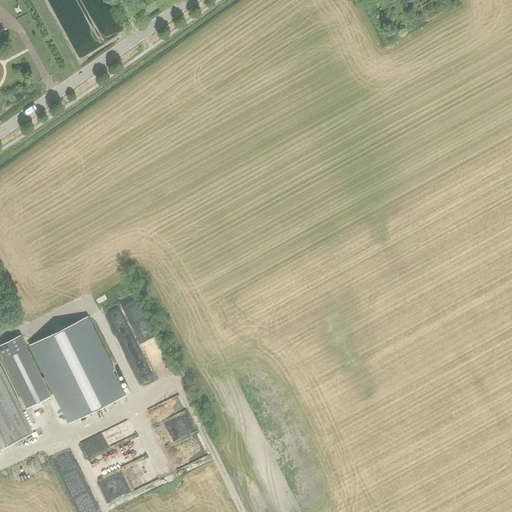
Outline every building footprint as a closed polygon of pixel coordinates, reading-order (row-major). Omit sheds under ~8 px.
[(125,396),(87,319),(32,345),(47,376),(42,379),(21,336),(0,346),(0,353),(27,409),(51,397),(46,386),(50,384),(70,423),(125,396)] [(0,449),(32,434),(0,368),(0,449)] [(53,457),(74,509),(79,507),(81,511),(97,511),(72,450),(53,457)] [(17,479),(42,471),(37,457),(12,466),(17,479)] [(112,500),(160,479),(152,460),(103,481),(112,500)]
